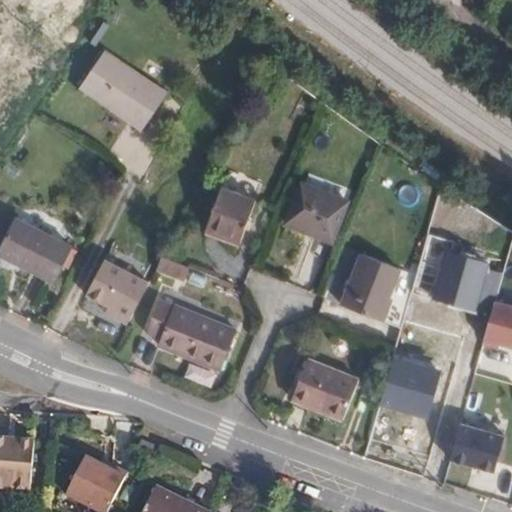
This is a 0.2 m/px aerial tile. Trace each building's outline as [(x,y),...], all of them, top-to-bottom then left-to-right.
[(81,86),(143,128),(166,95),(167,92),(106,51),(81,86)] [(166,95),(143,128),(157,137),(180,105),(166,95)] [(300,186),(285,224),(331,243),(347,205),(300,186)] [(220,188),(203,229),(238,242),(255,203),(220,188)] [(15,216),(0,244),(0,253),(53,280),(72,246),(15,216)] [(161,256),(153,270),(183,283),(190,268),(161,256)] [(360,256),(341,306),(379,322),(387,300),(384,299),(395,270),(360,256)] [(498,340),(511,344),(511,302),(494,298),(482,341),(497,345),(498,340)] [(157,300),(145,329),(159,335),(155,346),(217,372),(233,332),(157,300)] [(304,361),(288,399),(339,420),(355,382),(304,361)] [(449,456),(492,468),(502,434),(459,422),(449,456)] [(35,437),(0,434),(0,488),(31,491),(35,437)] [(131,434),(127,443),(139,448),(143,439),(131,434)] [(87,454),(65,496),(95,511),(109,511),(130,471),(112,462),(110,466),(87,454)] [(202,511),(204,508),(146,483),(133,511),(202,511)]
